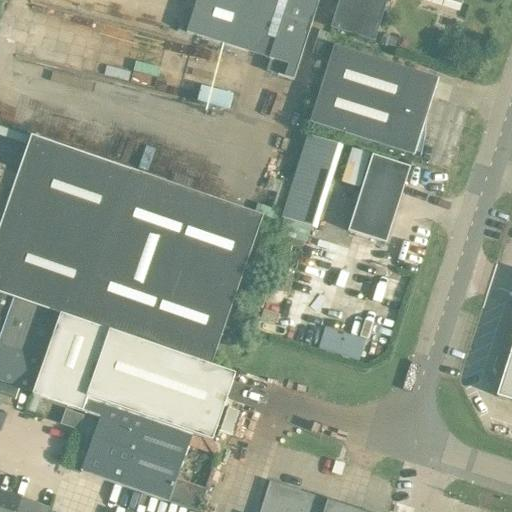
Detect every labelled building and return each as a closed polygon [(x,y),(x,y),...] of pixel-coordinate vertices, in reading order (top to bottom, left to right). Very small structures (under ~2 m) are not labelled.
[(196,0),(186,33),(270,60),(266,73),(292,81),(318,0),(196,0)] [(338,0),(330,28),(332,29),(373,42),(386,0),(338,0)] [(394,48),(397,40),(383,35),(381,44),(394,48)] [(413,156),(437,80),(334,47),(310,124),(413,156)] [(308,136),(303,150),(282,218),(316,229),(342,147),(308,136)] [(61,316),(210,368),(262,219),(32,138),(18,176),(4,171),(4,170),(0,168),(0,294),(14,299),(61,316)] [(386,244),(410,168),(372,156),(348,232),(386,244)] [(0,338),(14,299),(0,294),(0,338)] [(33,394),(44,362),(57,325),(61,316),(14,299),(0,338),(0,384),(33,396),(33,394)] [(44,362),(33,394),(83,412),(82,413),(85,414),(100,419),(81,474),(168,504),(190,511),(199,511),(206,492),(176,481),(192,436),(215,444),(223,421),(228,406),(238,378),(210,368),(61,316),(57,325),(44,362)] [(325,329),(317,351),(358,364),(365,342),(325,329)] [(511,346),(495,398),(511,403),(511,346)] [(331,461),(328,472),(337,475),(341,464),(331,461)] [(363,511),(303,493),(269,482),(260,511),(363,511)] [(0,511),(46,511),(47,510),(0,493),(0,511)]
